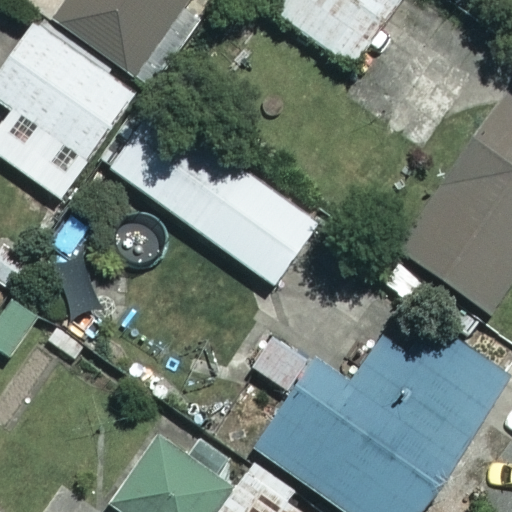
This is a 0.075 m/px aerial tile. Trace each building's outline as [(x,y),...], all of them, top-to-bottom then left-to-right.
[(66,0),(54,17),(135,75),(187,0),(66,0)] [(398,0),(274,0),(268,9),(351,68),(398,0)] [(134,92),(34,21),(0,69),(0,100),(11,108),(0,122),(0,157),(59,199),(134,92)] [(511,99),(499,90),(391,244),(487,311),(511,275),(511,99)] [(314,221),(149,105),(105,167),(271,284),(314,221)] [(41,317),(10,294),(0,307),(0,355),(8,361),(41,317)] [(349,377),(316,354),(250,445),(344,511),(413,511),(511,373),(511,366),(435,312),(403,357),(377,338),(349,377)] [(283,511),(297,492),(248,461),(235,482),(158,432),(109,508),(115,511),(283,511)]
